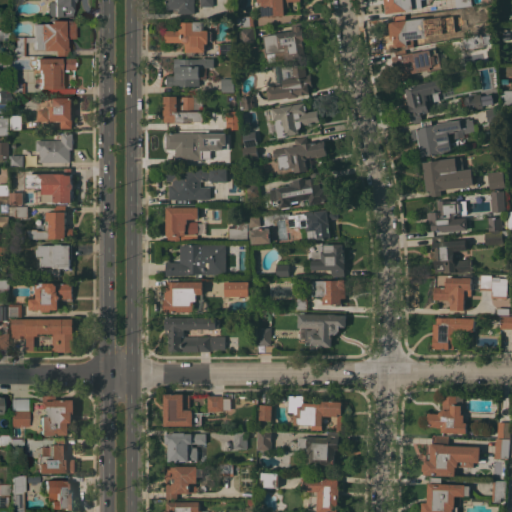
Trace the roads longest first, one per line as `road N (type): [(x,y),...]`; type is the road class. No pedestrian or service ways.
road 1 (residential): [(379,511),(387,267),(345,0)]
road 2 (residential): [(511,372),(0,372)]
road 3 (secondary): [(108,0),(108,511)]
road 4 (secondary): [(133,511),(133,0)]
